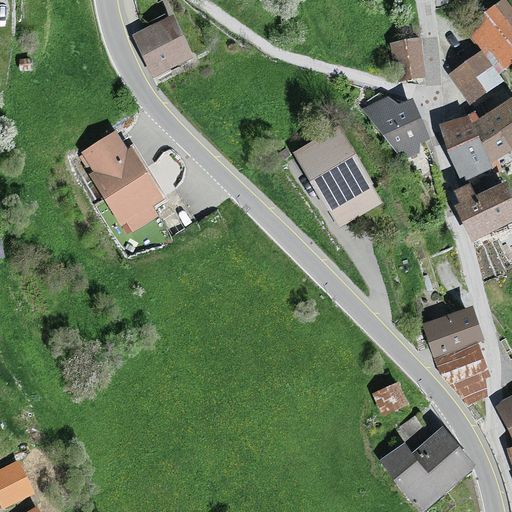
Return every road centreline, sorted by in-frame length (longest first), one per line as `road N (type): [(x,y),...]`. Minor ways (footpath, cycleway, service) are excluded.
road 1 (tertiary): [(476,454),(438,393),(138,86),(105,0)]
road 2 (residential): [(431,99),(438,154),(493,353),(495,424),(476,454)]
road 3 (residential): [(431,99),(282,59),(199,0)]
